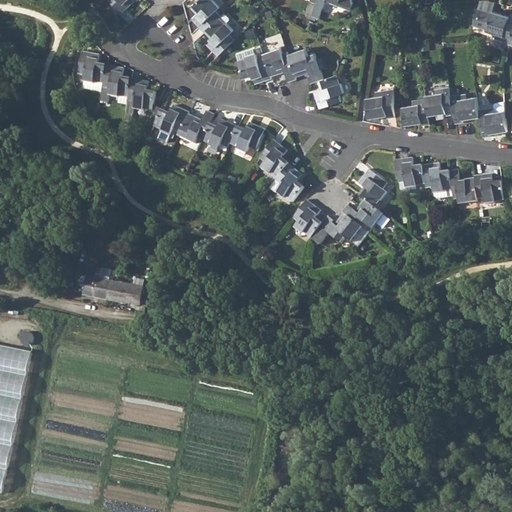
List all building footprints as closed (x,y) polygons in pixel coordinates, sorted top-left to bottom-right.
[(109,0),(121,13),(134,0),(133,0),(109,0)] [(211,0),(195,0),(198,2),(192,7),(199,13),(192,19),(204,32),(206,30),(220,16),(215,11),(218,7),(211,0)] [(317,0),(316,4),(312,13),(319,16),(325,0),(350,11),(352,5),(351,0),(317,0)] [(494,39),(509,43),(511,32),(511,14),(510,14),(509,16),(493,11),(492,13),(478,9),(474,26),(487,30),(488,31),(496,34),(494,39)] [(220,16),(206,30),(212,37),(206,43),(217,55),(234,39),(229,34),(232,31),(225,23),(228,21),(227,19),(223,14),(220,16)] [(281,48),(263,53),(264,57),(271,77),(284,72),(288,81),(296,79),(295,77),(287,54),(287,52),(283,53),(281,48)] [(306,48),(287,54),(295,77),(310,72),(310,75),(308,76),(310,83),(319,80),(323,79),(315,53),(308,55),(306,48)] [(78,73),(85,75),(84,84),(86,87),(102,90),(103,87),(103,84),(107,65),(98,63),(100,55),(82,51),(78,73)] [(237,60),(242,75),(243,78),(251,76),(254,84),(271,78),(271,77),(264,57),(257,59),(255,54),(237,60)] [(103,84),(103,87),(110,89),(109,94),(128,97),(131,78),(122,77),(123,68),(107,65),(103,84)] [(323,79),(319,80),(322,90),(314,92),(320,109),(341,102),(338,95),(343,93),(337,75),(323,79)] [(128,97),(127,101),(134,102),(134,107),(152,110),(155,92),(147,90),(148,81),(131,78),(128,97)] [(435,94),(424,96),(425,98),(428,117),(435,116),(436,121),(443,119),(442,114),(445,114),(446,117),(453,115),(450,96),(449,87),(434,89),(435,94)] [(376,97),(366,99),(370,118),(388,116),(388,118),(395,117),(394,89),(376,92),(376,97)] [(465,93),(450,96),(453,115),(455,125),(463,123),(462,121),(480,118),(479,110),(477,97),(467,99),(465,93)] [(411,106),(402,107),(405,126),(422,123),(422,126),(429,125),(428,117),(425,98),(411,101),(411,106)] [(161,109),(153,126),(171,134),(173,130),(180,133),(189,114),(190,112),(174,105),(170,113),(161,109)] [(494,107),(479,110),(480,118),(483,138),(491,136),(491,134),(508,132),(505,111),(495,112),(494,107)] [(180,133),(179,136),(195,144),(198,138),(202,140),(210,123),(214,114),(206,111),(202,120),(189,114),(180,133)] [(210,123),(202,140),(219,148),(221,144),(229,147),(230,144),(238,126),(222,119),(218,127),(210,123)] [(238,126),(230,144),(247,151),(249,147),(256,150),(265,129),(249,122),(246,129),(238,126)] [(274,140),(260,158),(266,163),(263,167),(278,179),(289,164),(290,163),(283,157),(288,151),(274,140)] [(412,157),(395,160),(398,182),(405,181),(406,186),(416,185),(425,184),(422,165),(413,166),(412,157)] [(440,163),(422,165),(425,184),(425,188),(433,187),(434,196),(435,198),(437,198),(453,196),(450,171),(450,170),(441,171),(440,163)] [(278,179),(275,182),(280,186),(278,190),(292,202),(304,187),(297,181),(302,175),(289,164),(278,179)] [(365,188),(359,196),(364,200),(374,207),(386,192),(382,188),(387,183),(369,169),(358,183),(365,188)] [(458,170),(450,171),(453,196),(454,200),(458,199),(459,204),(478,202),(477,199),(474,178),(460,180),(458,170)] [(492,174),(474,176),(474,178),(477,199),(485,198),(486,203),(504,200),(502,181),(493,182),(492,174)] [(405,181),(398,182),(399,191),(406,193),(416,192),(416,185),(406,186),(405,181)] [(347,206),(342,211),(344,213),(363,227),(365,229),(368,226),(372,229),(383,215),(374,207),(364,200),(356,212),(347,206)] [(307,201),(293,219),(299,223),(296,227),(310,239),(311,238),(323,223),(316,218),(321,212),(307,201)] [(323,223),(311,238),(320,244),(328,234),(341,244),(343,241),(346,243),(348,240),(351,242),(363,227),(344,213),(334,225),(332,223),(333,221),(328,217),(323,223)] [(79,275),(76,290),(86,292),(85,295),(109,299),(112,281),(79,275)] [(112,281),(109,299),(141,305),(146,280),(137,278),(135,285),(112,281)] [(32,353),(0,346),(0,489),(4,490),(32,353)]
